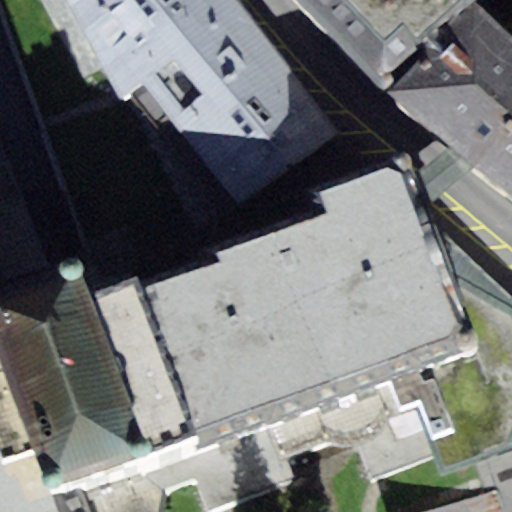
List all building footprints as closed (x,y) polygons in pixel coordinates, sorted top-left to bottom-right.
[(238,205),(339,132),(237,0),(69,0),(123,100),(145,84),(238,205)] [(475,0),(316,0),(388,82),(475,0)] [(388,82),(511,187),(511,33),(475,0),(388,82)] [(441,476),(511,448),(511,297),(497,290),(480,286),(451,219),(432,223),(403,172),(388,166),(324,191),(329,212),(217,252),(221,262),(135,288),(131,281),(92,294),(78,256),(0,282),(0,280),(0,511),(163,511),(168,489),(197,477),(209,511),(295,475),(288,455),(329,442),(358,447),(372,482),(435,457),(441,476)] [(506,511),(500,491),(431,511),(506,511)]
